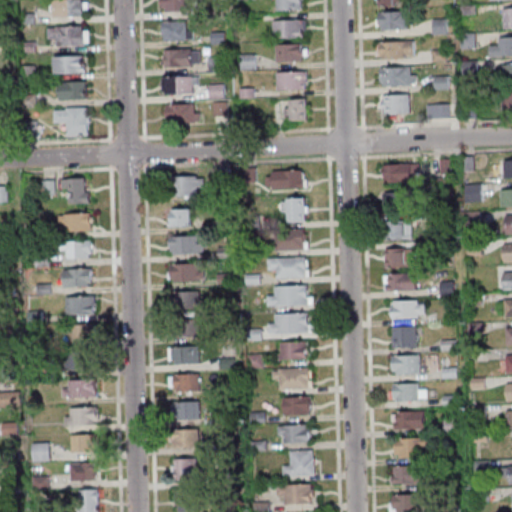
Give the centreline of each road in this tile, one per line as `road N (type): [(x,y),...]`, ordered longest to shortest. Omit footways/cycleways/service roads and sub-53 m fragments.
road 1 (residential): [(511,135),(0,159)]
road 2 (residential): [(135,511),(120,0)]
road 3 (residential): [(354,511),(339,0)]
